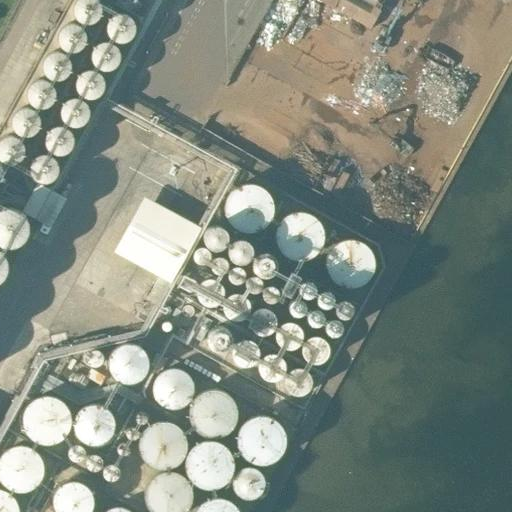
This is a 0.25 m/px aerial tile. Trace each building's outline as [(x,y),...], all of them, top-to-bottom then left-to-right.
[(69,0),(69,1),(70,3),(70,5),(70,7),(71,9),(73,11),(74,12),(75,14),(77,15),(79,15),(81,16),(83,16),(85,16),(87,15),(89,15),(91,14),(92,13),(94,11),(95,9),(96,8),(96,6),(96,4),(96,2),(95,0),(69,0)] [(142,3),(136,0),(116,0),(115,2),(137,14),(142,3)] [(108,20),(107,22),(106,24),(106,26),(106,28),(106,30),(107,32),(108,34),(109,35),(110,37),(112,38),(114,39),(116,40),(118,40),(120,41),(122,40),(124,40),(125,39),(127,38),(129,37),(130,36),(131,34),(132,32),(133,30),(133,28),(133,26),(132,24),(132,22),(130,21),(129,19),(128,18),(126,16),(124,15),(122,15),(120,15),(118,15),(116,15),(114,15),(112,16),(111,17),(109,19),(108,20)] [(56,23),(55,25),(54,27),(54,29),(54,31),(54,33),(55,35),(56,37),(57,39),(58,40),(60,41),(62,42),(64,43),(65,43),(68,44),(70,44),(71,43),(73,42),(75,41),(77,40),(78,39),(79,37),(80,35),(81,33),(81,31),(81,29),(80,27),(79,25),(78,24),(77,22),(76,21),(74,19),(72,19),(70,18),(68,18),(66,18),(64,18),(62,19),(60,19),(59,21),(57,22),(56,23)] [(92,48),(91,50),(91,52),(90,54),(91,56),(91,58),(91,60),(92,62),(94,63),(95,65),(96,66),(98,67),(100,68),(102,68),(104,69),(106,68),(108,68),(110,67),(112,66),(113,65),(115,64),(116,62),(117,60),(117,58),(117,56),(117,54),(117,52),(116,50),(115,49),(114,47),(112,46),(111,44),(109,43),(107,43),(105,43),(103,43),(101,43),(99,43),(97,44),(95,45),(94,47),(92,48)] [(41,52),(40,53),(39,55),(39,57),(39,59),(39,61),(40,63),(41,65),(42,67),(43,68),(45,69),(47,70),(48,71),(50,72),(52,72),(54,72),(56,71),(58,71),(60,70),(62,68),(63,67),(64,65),(65,64),(66,62),(66,59),(66,57),(65,55),(64,54),(63,52),(62,50),(61,49),(59,48),(57,47),(55,46),(53,46),(51,46),(49,46),(47,47),(45,48),(44,49),(42,50),(41,52)] [(77,76),(76,78),(76,80),(76,82),(76,84),(76,86),(77,88),(78,90),(79,91),(80,93),(82,94),(83,95),(85,96),(87,96),(89,97),(91,96),(93,96),(95,95),(97,94),(98,93),(100,92),(101,90),(102,88),(102,86),(103,84),(102,82),(102,80),(101,78),(100,77),(99,75),(97,74),(96,72),(94,72),(92,71),(90,71),(88,71),(86,71),(84,71),(82,72),(80,73),(79,75),(77,76)] [(25,80),(24,82),(23,84),(23,86),(23,88),(23,90),(24,92),(25,94),(26,95),(27,97),(29,98),(31,99),(32,100),(34,100),(36,100),(38,100),(40,100),(42,99),(44,98),(46,97),(47,96),(48,94),(49,92),(50,90),(50,88),(50,86),(49,84),(48,82),(47,80),(46,79),(45,77),(43,76),(41,75),(39,75),(37,74),(35,74),(33,75),(31,75),(29,76),(27,77),(26,79),(25,80)] [(61,104),(59,106),(59,108),(59,110),(59,112),(59,114),(60,116),(61,118),(62,119),(63,121),(65,122),(66,123),(68,124),(70,124),(72,125),(74,124),(76,124),(78,123),(80,122),(81,121),(83,120),(84,118),(85,116),(85,114),(86,112),(85,110),(85,108),(84,106),(83,105),(82,103),(80,102),(79,100),(77,100),(75,99),(73,99),(71,99),(69,99),(67,99),(65,100),(63,101),(62,103),(61,104)] [(10,109),(9,111),(8,113),(8,115),(8,117),(8,119),(9,120),(10,122),(11,124),(12,125),(14,127),(15,128),(17,128),(19,129),(21,129),(23,129),(25,129),(27,128),(29,127),(31,126),(32,124),(33,123),(34,121),(35,119),(35,117),(34,115),(34,113),(33,111),(32,109),(31,107),(29,106),(28,105),(26,104),(24,103),(22,103),(20,103),(18,103),(16,104),(14,105),(12,106),(11,107),(10,109)] [(45,133),(44,135),(44,136),(43,138),(43,140),(44,142),(44,144),(45,146),(46,148),(48,149),(49,151),(51,152),(53,152),(55,153),(57,153),(59,153),(61,152),(63,152),(65,151),(66,150),(68,148),(69,146),(70,145),(70,143),(70,141),(70,139),(70,137),(69,135),(68,133),(67,131),(65,130),(64,129),(62,128),(60,127),(58,127),(56,127),(54,127),(52,128),(50,129),(48,130),(47,131),(45,133)] [(0,161),(2,163),(4,164),(6,164),(8,164),(10,164),(12,164),(13,163),(15,162),(17,161),(18,160),(19,158),(20,156),(21,154),(21,152),(21,150),(20,148),(20,146),(19,144),(17,143),(16,141),(14,140),(12,139),(10,139),(8,138),(6,138),(4,139),(2,139),(0,140),(0,161)] [(30,159),(29,160),(28,162),(28,164),(28,166),(29,168),(29,170),(30,172),(31,174),(33,175),(34,176),(36,178),(38,178),(40,179),(42,179),(44,179),(46,178),(48,178),(49,177),(51,175),(52,174),(54,172),(55,171),(55,169),(55,167),(55,164),(55,163),(54,161),(53,159),(51,157),(50,156),(48,155),(46,154),(45,153),(42,153),(40,153),(38,153),(36,154),(35,155),(33,156),(31,157),(30,159)] [(266,191),(263,189),(261,187),(259,185),(256,184),(254,183),(251,183),(248,183),(245,183),(243,183),(240,184),(237,185),(235,186),(232,187),(230,189),(228,191),(227,193),(225,196),(224,198),(223,201),(222,204),(222,206),(222,209),(222,212),(223,215),(224,217),(225,220),(227,222),(228,224),(230,226),(233,228),(235,230),(237,231),(240,232),(243,232),(246,233),(248,233),(251,232),(254,232),(256,231),(259,230),(261,228),(264,227),(266,225),(267,222),(269,220),(270,218),(271,215),(272,212),(272,210),(272,207),(272,204),(271,201),(270,199),(269,196),(268,194),(266,191)] [(171,283),(200,225),(141,195),(112,253),(171,283)] [(0,242),(1,243),(3,244),(5,244),(8,245),(10,245),(13,244),(15,244),(18,243),(20,242),(22,240),(24,238),(25,237),(27,234),(28,232),(28,230),(29,227),(29,225),(29,222),(28,220),(28,217),(27,215),(25,213),(24,211),(22,209),(20,208),(18,207),(15,206),(13,205),(10,205),(8,205),(5,205),(3,206),(1,207),(0,207),(0,242)] [(292,212),(288,213),(286,214),(283,215),(281,217),(279,219),(277,221),(276,223),(274,225),(273,228),(272,231),(272,234),(272,236),(272,239),(272,242),(273,245),(274,247),(276,250),(277,252),(279,254),(281,256),(284,257),(286,259),(289,260),(291,261),(294,261),(297,261),(300,261),(302,261),(305,260),(308,259),(310,258),(312,256),(315,254),(316,252),(318,250),(319,247),(320,245),(321,242),(322,239),(322,236),(322,234),(321,231),(321,228),(320,226),(318,223),(317,221),(315,219),(313,217),(310,215),(308,214),(305,213),(303,212),(300,211),(297,211),(294,211),(292,212)] [(337,240),(333,242),(330,244),(328,246),(327,248),(325,251),(324,253),(323,256),(322,259),(322,262),(322,264),(323,267),(323,270),(324,273),(325,275),(327,277),(329,280),(331,282),(333,283),(336,285),(338,286),(341,287),(344,287),(346,288),(349,288),(352,287),(355,286),(357,285),(360,284),(362,283),(364,281),(366,279),(368,276),(370,274),(371,271),(371,269),(372,266),(372,263),(372,260),(372,258),(371,255),(370,252),(369,250),(367,247),(365,245),(363,243),(361,242),(358,240),(356,239),(353,238),(350,238),(348,238),(345,238),(342,238),(339,239),(337,240)] [(140,314),(152,320),(171,285),(159,278),(140,314)] [(197,286),(196,288),(195,290),(195,292),(195,294),(195,296),(196,297),(197,299),(198,301),(199,302),(201,304),(203,305),(204,305),(206,306),(208,306),(210,306),(212,305),(214,305),(216,304),(218,303),(219,301),(220,300),(221,298),(222,296),(222,294),(222,292),(221,290),(220,288),(219,286),(218,284),(217,283),(215,282),(213,281),(211,280),(209,280),(207,280),(205,280),(203,281),(201,282),(199,283),(198,284),(197,286)] [(221,299),(220,301),(219,303),(219,305),(219,307),(220,309),(220,311),(221,313),(222,314),(224,316),(225,317),(227,318),(229,319),(231,319),(233,319),(235,319),(237,319),(239,318),(240,317),(242,316),(243,315),(245,313),(246,311),(246,309),(246,307),(246,305),(246,303),(245,301),(244,299),(242,298),(241,296),(239,295),(237,294),(235,294),(233,293),(231,293),(229,294),(227,294),(226,295),(224,296),(222,298),(221,299)] [(167,306),(165,308),(165,310),(165,312),(165,314),(165,316),(166,318),(167,320),(168,321),(169,323),(171,324),(172,325),(174,326),(176,326),(178,326),(180,326),(182,326),(184,325),(186,324),(188,323),(189,321),(190,320),(191,318),(191,316),(192,314),(191,312),(191,310),(190,308),(189,306),(188,305),(186,303),(185,302),(183,301),(181,301),(179,300),(177,300),(175,301),(173,301),(171,302),(169,303),(168,304),(167,306)] [(247,313),(246,314),(246,316),(246,318),(246,320),(246,322),(247,324),(247,326),(249,328),(250,329),(252,330),(253,331),(255,332),(257,333),(259,333),(261,333),(263,332),(265,331),(267,331),(268,329),(270,328),(271,326),(272,324),(272,322),(272,320),(272,318),(272,316),(271,314),(270,313),(269,311),(267,310),(266,309),(264,308),(262,307),(260,307),(258,307),(256,307),(254,308),(252,308),(250,310),(249,311),(247,313)] [(224,340),(225,338),(226,336),(226,334),(226,332),(225,330),(225,328),(224,326),(223,325),(221,323),(219,322),(218,321),(216,321),(214,320),(212,320),(210,320),(208,321),(206,322),(204,323),(202,324),(201,326),(200,328),(199,330),(199,332),(199,334),(200,336),(200,338),(201,340),(203,341),(204,343),(206,344),(208,345),(210,345),(212,346),(214,346),(216,346),(218,345),(220,344),(222,343),(223,342),(224,340)] [(276,328),(275,330),(274,331),(274,334),(274,336),(274,338),(275,339),(276,341),(277,343),(279,344),(280,346),(282,347),(284,347),(286,348),(288,348),(290,348),(292,347),(294,347),(295,346),(297,345),(298,343),(300,341),(300,340),(301,338),(301,336),(301,334),(300,332),(300,330),(299,328),(297,326),(296,325),(294,324),(292,323),(290,322),(288,322),(286,322),(284,322),(282,323),(280,324),(279,325),(277,326),(276,328)] [(304,343),(303,345),(302,347),(302,349),(302,351),(302,353),(303,355),(304,356),(305,358),(306,360),(308,361),(310,362),(312,363),(314,363),(316,363),(318,363),(320,363),(321,362),(323,361),(325,360),(326,358),(327,357),(328,355),(329,353),(329,351),(329,349),(328,347),(327,345),(326,343),(325,342),(324,340),(322,339),(320,338),(318,338),(316,337),(314,337),(312,338),(310,338),(308,339),(307,340),(305,341),(304,343)] [(232,346),(231,347),(231,349),(230,351),(230,353),(231,355),(231,357),(232,359),(233,361),(235,362),(236,364),(238,365),(240,365),(242,366),(244,366),(246,366),(248,365),(250,365),(252,364),(253,362),(255,361),(256,359),(257,358),(257,356),(257,354),(257,352),(257,350),(256,348),(255,346),(253,344),(252,343),(250,342),(248,341),(247,340),(245,340),(242,340),(240,340),(238,341),(237,342),(235,343),(233,344),(232,346)] [(151,370),(151,367),(151,365),(150,362),(149,360),(148,357),(147,355),(145,353),(143,352),(141,350),(139,349),(137,348),(134,347),(132,347),(129,347),(127,347),(124,348),(122,349),(120,350),(118,352),(116,353),(114,355),(113,357),(112,360),(111,362),(111,365),(110,367),(111,370),(111,372),(112,375),(113,377),(114,379),(116,381),(118,383),(120,384),(122,385),(124,386),(127,387),(129,387),(132,387),(134,387),(137,386),(139,385),(141,384),(143,383),(145,381),(147,379),(148,377),(149,375),(150,372),(151,370)] [(258,359),(257,361),(256,363),(256,365),(256,367),(256,369),(257,371),(258,373),(259,375),(260,376),(262,377),(264,378),(265,379),(267,379),(269,380),(271,380),(273,379),(275,378),(277,377),(279,376),(280,375),(281,373),(282,371),(283,369),(283,367),(283,365),(282,363),(281,361),(280,360),(279,358),(278,357),(276,355),(274,355),(272,354),(270,354),(268,354),(266,354),(264,355),(262,355),(260,357),(259,358),(258,359)] [(194,392),(194,389),(194,388),(194,386),(193,383),(193,382),(192,381),(191,378),(190,377),(189,375),(187,373),(185,372),(184,371),(181,370),(179,369),(177,368),(174,368),(173,368),(171,368),(169,368),(166,369),(164,370),(162,371),(160,372),(158,374),(157,375),(156,377),(154,380),(154,381),(153,382),(152,385),(152,387),(152,390),(152,393),(152,394),(153,397),(154,398),(155,399),(156,402),(157,403),(159,405),(161,406),(163,408),(165,409),(168,410),(171,410),(174,410),(175,410),(178,410),(181,409),(182,408),(185,407),(186,406),(188,404),(190,402),(191,400),(192,399),(193,397),(194,394),(194,392)] [(287,375),(286,377),(285,379),(285,381),(285,383),(286,385),(286,387),(287,389),(288,390),(290,392),(291,393),(293,394),(295,395),(297,395),(299,395),(301,395),(303,395),(305,394),(306,393),(308,392),(309,390),(311,389),(312,387),(312,385),(312,383),(312,381),(311,379),(311,377),(310,375),(308,374),(307,372),(305,371),(303,370),(301,370),(299,369),(297,369),(295,370),(293,370),(292,371),(290,372),(288,374),(287,375)] [(237,403),(237,401),(236,398),(234,397),(233,395),(231,393),(229,392),(227,391),(225,390),(223,389),(221,389),(218,389),(216,390),(214,390),(212,391),(210,393),(208,394),(207,396),(205,398),(204,400),(204,402),(203,404),(203,407),(203,409),(204,411),(204,413),(205,415),(207,417),(208,419),(210,420),(212,422),(214,423),(216,423),(218,424),(220,424),(223,424),(225,423),(227,423),(229,422),(231,420),(233,419),(234,417),(235,415),(236,413),(237,411),(237,409),(238,407),(237,405),(237,403)] [(67,424),(67,421),(67,419),(67,416),(66,413),(65,410),(64,408),(63,406),(61,403),(59,401),(57,400),(55,398),(52,397),(50,396),(47,395),(44,395),(41,395),(39,395),(36,396),(33,397),(31,398),(28,399),(26,401),(24,403),(22,405),(21,407),(20,410),(19,413),(18,415),(18,418),(18,421),(18,423),(18,426),(19,429),(21,431),(22,434),(24,436),(26,438),(28,440),(30,441),(33,442),(35,443),(38,444),(41,444),(43,444),(46,444),(49,444),(52,443),(54,441),(57,440),(59,438),(61,436),(62,434),(64,432),(65,429),(66,427),(67,424)] [(108,428),(108,425),(108,423),(108,420),(107,418),(106,416),(104,414),(103,412),(101,410),(99,408),(97,407),(94,406),(92,406),(89,405),(87,405),(84,406),(82,406),(79,407),(77,408),(75,410),(73,412),(72,414),(70,416),(69,418),(68,420),(68,423),(68,425),(68,428),(68,430),(69,433),(70,435),(72,437),(73,439),(75,441),(77,443),(79,444),(82,445),(84,445),(87,446),(89,446),(92,445),(94,445),(97,444),(99,443),(101,441),(103,439),(104,437),(106,435),(107,433),(108,430),(108,428)] [(282,440),(282,438),(282,436),(281,434),(281,432),(280,430),(279,428),(278,426),(277,425),(275,423),(273,422),(272,420),(270,419),(268,419),(264,418),(260,418),(256,418),(254,419),(252,419),(250,420),(248,422),(247,423),(245,424),(244,426),(243,428),(242,430),(241,432),(240,434),(240,436),(240,438),(240,440),(240,442),(240,443),(241,445),(242,447),(243,449),(244,451),(245,453),(247,454),(248,456),(250,457),(252,458),(254,459),(256,459),(258,460),(260,460),(262,460),(266,459),(268,459),(270,458),(271,457),(273,456),(275,454),(276,453),(278,451),(279,449),(280,447),(281,445),(281,443),(282,441),(282,440)] [(178,434),(178,432),(178,431),(177,429),(175,427),(174,425),(172,424),(170,422),(168,421),(166,421),(164,420),(162,420),(159,420),(157,420),(155,421),(153,422),(151,423),(149,425),(148,427),(146,428),(145,430),(145,433),(144,435),(144,437),(144,439),(145,442),(145,444),(146,446),(148,448),(149,449),(151,451),(153,452),(155,453),(157,454),(159,454),(161,455),(164,454),(166,454),(168,453),(170,452),(172,451),(174,449),(175,448),(176,446),(177,444),(178,442),(179,439),(179,437),(179,435),(178,434)] [(43,471),(44,468),(44,465),(43,463),(43,460),(42,457),(41,455),(39,452),(38,450),(36,448),(33,446),(31,445),(29,444),(26,443),(23,442),(20,442),(18,442),(15,442),(12,443),(10,443),(7,445),(5,446),(2,448),(0,450),(0,482),(0,483),(2,485),(4,486),(6,488),(9,489),(12,490),(14,491),(17,491),(20,491),(23,491),(25,490),(28,489),(30,488),(33,487),(35,485),(37,483),(39,481),(40,479),(42,476),(43,474),(43,471)] [(226,459),(225,457),(224,455),(223,453),(221,451),(220,449),(218,448),(216,447),(214,446),(211,446),(209,446),(207,446),(205,446),(202,447),(200,448),(198,449),(197,450),(195,452),(194,454),(193,456),(192,458),(192,461),(191,463),(192,465),(192,467),(193,469),(194,472),(195,473),(197,475),(198,477),(200,478),(202,479),(204,480),(207,480),(209,480),(211,480),(213,480),(215,479),(217,478),(219,477),(221,475),(223,473),(224,472),(225,470),(226,467),(226,465),(226,463),(226,461),(226,459)] [(153,473),(153,471),(151,468),(150,467),(149,465),(147,463),(145,462),(143,461),(141,460),(139,459),(136,459),(134,459),(132,460),(130,460),(128,461),(126,463),(124,464),(122,466),(121,468),(120,470),(119,472),(119,474),(119,477),(119,479),(119,481),(120,483),(121,485),(122,487),(124,489),(126,490),(127,492),(129,493),(132,493),(134,494),(136,494),(138,494),(141,493),(143,493),(145,492),(147,490),(148,489),(150,487),(151,485),(152,483),(153,481),(153,479),(153,477),(153,475),(153,473)] [(225,487),(225,490),(226,492),(227,494),(228,496),(229,498),(231,499),(232,501),(234,502),(237,503),(239,504),(241,504),(243,504),(246,504),(248,503),(250,502),(252,501),(254,499),(255,498),(257,496),(258,494),(259,492),(259,490),(259,487),(259,486),(259,484),(259,482),(258,480),(257,478),(256,476),(255,474),(253,473),(251,472),(249,471),(247,470),(245,469),(242,469),(240,469),(238,470),(236,470),(234,471),(232,473),(230,474),(228,476),(227,478),(226,480),(225,482),(225,484),(225,487)] [(92,507),(92,504),(92,502),(91,499),(90,497),(89,495),(88,492),(86,491),(85,489),(83,487),(80,486),(78,485),(76,485),(73,484),(71,484),(68,485),(66,485),(63,486),(61,487),(59,489),(57,491),(56,492),(54,495),(53,497),(52,499),(52,502),(52,504),(52,507),(52,509),(53,511),(90,511),(91,509),(92,507)] [(199,500),(198,497),(198,496),(197,494),(195,492),(194,490),(192,489),(190,487),(188,486),(186,485),(184,485),(182,485),(179,485),(177,485),(175,486),(173,487),(171,488),(169,490),(168,491),(166,493),(165,495),(165,498),(164,500),(164,502),(164,504),(165,507),(165,509),(166,511),(167,511),(195,511),(196,511),(197,509),(198,507),(199,504),(199,502),(199,500)] [(18,511),(18,508),(18,505),(17,503),(15,500),(14,498),(12,496),(10,494),(8,492),(6,491),(3,489),(1,488),(0,488),(0,511),(18,511)] [(239,511),(238,511),(237,509),(235,507),(233,506),(231,505),(229,504),(227,504),(225,503),(222,504),(220,504),(218,505),(216,506),(214,507),(212,508),(211,510),(209,511),(239,511)]
